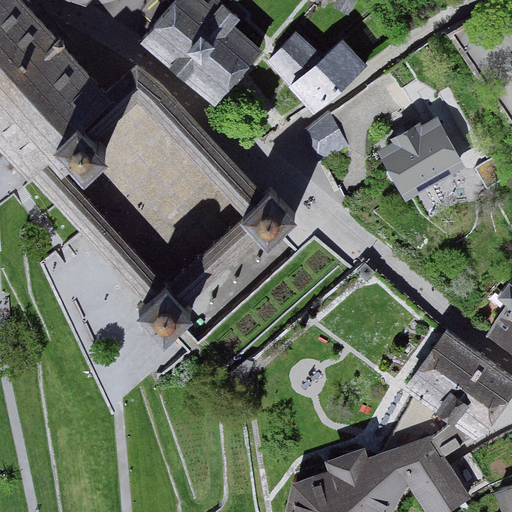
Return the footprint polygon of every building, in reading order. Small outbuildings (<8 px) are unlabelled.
[(284,232),(293,224),(147,69),(124,90),(117,97),(25,0),(0,0),(0,142),(122,272),(177,331),(186,323),(198,312),(190,304),(262,236),(270,245),(284,232)] [(71,0),(88,14),(100,0),(71,0)] [(266,50),(205,0),(178,0),(143,42),(220,105),(266,50)] [(319,52),(300,34),(270,67),(290,84),(319,52)] [(363,62),(344,42),(293,91),(313,111),(363,62)] [(470,163),(441,110),(374,147),(404,200),(470,163)] [(347,148),(329,115),(306,128),(324,161),(347,148)] [(511,283),(500,297),(509,306),(488,336),(511,351),(511,283)] [(511,379),(511,375),(449,329),(408,385),(417,392),(469,430),(473,433),(511,379)] [(469,430),(417,392),(384,447),(435,430),(444,447),(469,430)] [(444,447),(435,430),(384,447),(297,477),(285,511),(388,511),(408,479),(411,484),(424,511),(458,511),(470,506),(446,452),(444,447)] [(511,511),(511,489),(497,495),(503,511),(511,511)]
